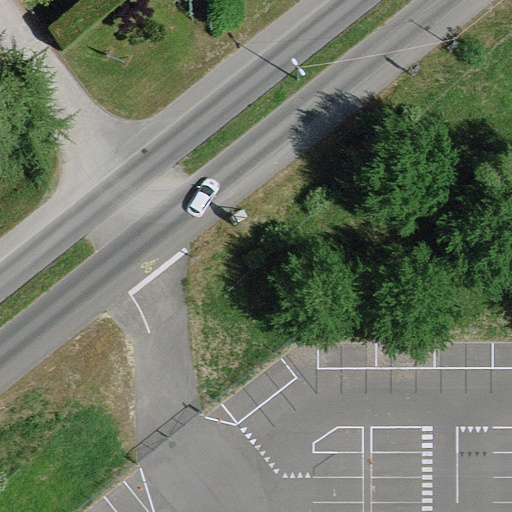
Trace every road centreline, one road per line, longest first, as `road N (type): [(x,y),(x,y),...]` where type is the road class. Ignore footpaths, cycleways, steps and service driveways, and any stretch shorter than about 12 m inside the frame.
road 1 (tertiary): [(0,360),(454,0)]
road 2 (tertiary): [(351,0),(0,276)]
